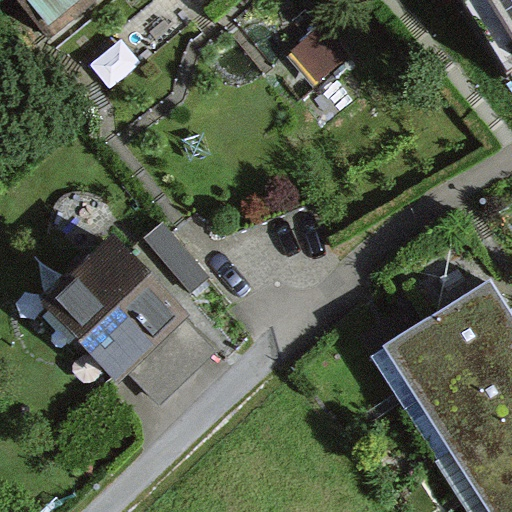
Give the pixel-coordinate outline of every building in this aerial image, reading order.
[(20,0),(53,37),(96,0),(20,0)] [(511,0),(462,0),(506,70),(511,66),(511,0)] [(321,26),(290,64),(322,89),(352,51),(321,26)] [(191,322),(113,243),(42,312),(120,391),(191,322)] [(511,345),(511,314),(494,285),(377,358),(409,410),(511,345)] [(511,417),(511,345),(409,410),(441,462),(511,417)] [(476,511),(511,489),(511,417),(441,462),(472,511),(476,511)] [(511,511),(511,489),(476,511),(511,511)]
